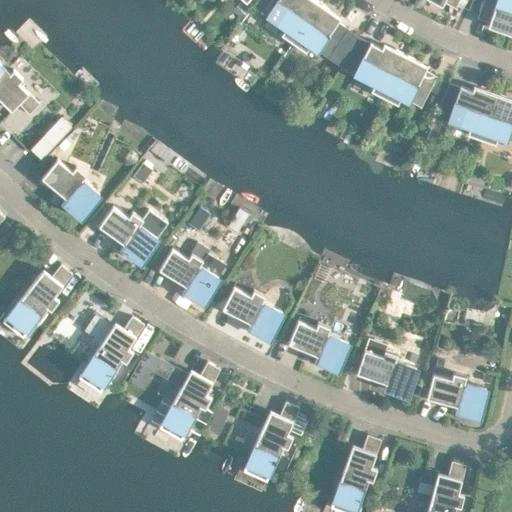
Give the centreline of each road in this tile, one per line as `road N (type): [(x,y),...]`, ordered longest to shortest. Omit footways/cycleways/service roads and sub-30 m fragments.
road 1 (residential): [(511,405),(479,428),(331,391),(210,333),(95,261),(0,179)]
road 2 (residential): [(511,57),(386,0)]
